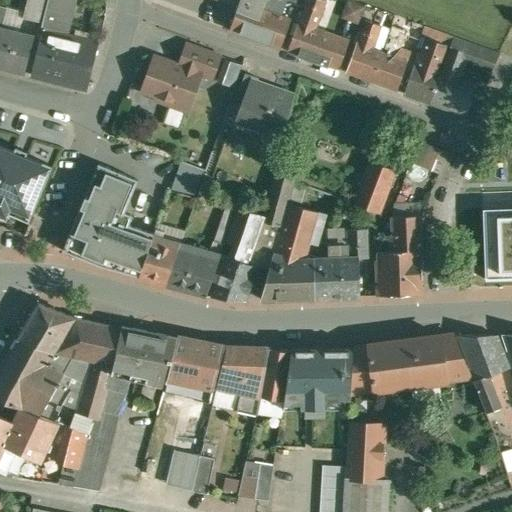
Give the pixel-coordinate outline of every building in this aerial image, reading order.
[(28,0),(25,18),(43,22),(48,0),(28,0)] [(75,0),(48,0),(43,22),(42,29),(45,29),(33,74),(88,87),(99,44),(67,36),(75,0)] [(241,0),(230,29),(281,48),(292,18),(281,14),(285,2),(278,0),(241,0)] [(327,1),(325,0),(302,0),(301,4),(305,5),(288,50),(339,69),(350,40),(317,27),(327,1)] [(341,1),(336,16),(351,20),(355,6),(341,1)] [(382,10),(367,4),(365,11),(370,13),(370,11),(380,15),(382,10)] [(7,8),(0,6),(0,66),(26,73),(35,37),(2,29),(7,8)] [(425,25),(406,19),(403,29),(421,36),(425,25)] [(365,20),(346,71),(372,81),(383,51),(374,47),(382,26),(365,20)] [(455,36),(425,25),(421,36),(421,37),(429,40),(450,48),(455,36)] [(383,51),(372,81),(397,90),(411,52),(402,49),(405,39),(408,40),(410,36),(420,40),(421,37),(421,36),(403,29),(392,26),(391,30),(383,51)] [(391,30),(382,26),(374,47),(383,51),(391,30)] [(450,48),(430,102),(466,115),(477,85),(459,79),(466,59),(472,43),(455,36),(450,48)] [(429,40),(426,49),(421,47),(405,92),(430,102),(450,48),(429,40)] [(222,55),(188,42),(180,65),(202,73),(202,74),(213,78),(222,55)] [(501,53),(472,43),(466,59),(473,62),(472,65),(491,71),(501,53)] [(180,65),(155,56),(143,90),(159,96),(158,99),(173,104),(175,97),(191,103),(202,74),(202,73),(180,65)] [(258,77),(246,73),(236,98),(243,100),(250,102),(257,82),(258,77)] [(295,94),(274,87),(273,89),(264,85),(264,84),(257,82),(250,102),(243,100),(237,118),(263,127),(263,136),(283,141),(295,94)] [(439,150),(420,141),(410,164),(429,173),(435,159),(439,150)] [(0,145),(0,210),(27,223),(50,165),(0,145)] [(439,150),(435,159),(443,163),(447,153),(439,150)] [(264,216),(262,221),(282,226),(289,203),(294,183),(299,166),(278,160),(264,216)] [(397,170),(370,160),(353,205),(379,215),(397,170)] [(166,186),(189,195),(198,170),(176,161),(166,186)] [(97,163),(59,249),(114,268),(128,223),(131,214),(123,212),(138,179),(97,163)] [(306,186),(294,183),(289,203),(301,206),(306,186)] [(301,206),(289,203),(282,226),(270,269),(262,298),(295,298),(320,212),(301,206)] [(236,209),(225,206),(211,250),(222,254),(236,209)] [(264,216),(237,207),(236,209),(222,254),(223,254),(259,266),(270,269),(282,226),(262,221),(264,216)] [(511,207),(482,208),(485,280),(511,279),(511,207)] [(392,216),(393,235),(388,236),(388,249),(379,249),(378,254),(378,295),(418,293),(420,293),(421,292),(422,291),(423,290),(424,288),(424,287),(421,215),(392,216)] [(128,223),(114,268),(140,276),(154,233),(128,223)] [(368,228),(348,229),(349,256),(359,256),(359,255),(359,257),(368,257),(368,228)] [(182,242),(154,233),(140,276),(168,284),(182,242)] [(211,250),(182,242),(168,284),(208,295),(222,254),(211,250)] [(348,244),(329,245),(329,257),(349,256),(348,244)] [(259,266),(223,254),(209,295),(247,301),(259,266)] [(329,257),(315,258),(317,297),(360,296),(359,257),(359,256),(329,257)] [(122,327),(76,317),(40,303),(0,372),(0,399),(41,415),(60,381),(67,369),(86,376),(76,410),(92,417),(88,432),(80,468),(76,485),(100,490),(120,414),(128,393),(132,378),(148,382),(149,376),(165,380),(170,361),(173,361),(178,337),(123,325),(122,327)] [(511,334),(503,337),(507,351),(510,350),(511,355),(511,334)] [(442,335),(369,344),(370,346),(375,388),(375,390),(448,380),(447,379),(442,336),(442,335)] [(455,335),(442,336),(447,379),(472,376),(455,335)] [(499,335),(458,335),(476,380),(475,380),(488,412),(503,406),(490,375),(510,367),(499,335)] [(225,346),(178,337),(173,361),(166,390),(202,399),(201,404),(212,407),(214,401),(212,400),(225,346)] [(270,348),(227,346),(218,386),(241,391),(237,410),(259,415),(262,396),(270,348)] [(370,346),(354,348),(352,391),(375,388),(370,346)] [(281,350),(270,348),(262,396),(285,400),(293,348),(292,348),(292,350),(281,348),(281,350)] [(354,348),(293,348),(285,400),(284,408),(347,409),(347,398),(351,399),(352,391),(354,348)] [(72,388),(60,381),(41,415),(74,427),(88,432),(92,417),(76,410),(63,405),(72,388)] [(274,464),(246,460),(241,495),(269,500),(284,408),(285,400),(274,464)] [(0,415),(0,468),(7,472),(14,457),(14,455),(13,453),(15,448),(5,444),(15,422),(0,415)] [(52,440),(15,422),(5,444),(15,448),(41,461),(52,440)] [(385,424),(350,422),(347,466),(344,511),(387,511),(390,479),(382,478),(385,424)] [(74,427),(65,464),(80,468),(88,432),(74,427)] [(202,435),(179,430),(167,485),(190,490),(202,435)] [(511,447),(498,451),(502,471),(511,469),(511,447)] [(200,455),(192,490),(208,494),(216,459),(200,455)] [(344,511),(347,466),(324,465),(321,511),(344,511)]
